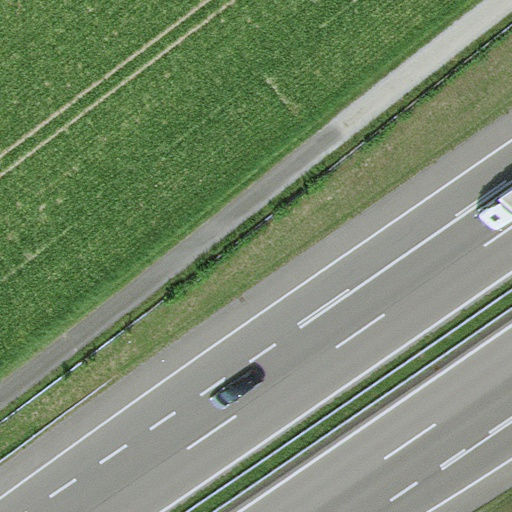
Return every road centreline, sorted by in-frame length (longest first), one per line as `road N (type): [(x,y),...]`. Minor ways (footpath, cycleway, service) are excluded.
road 1 (track): [(511,6),(0,401)]
road 2 (motorway): [(511,228),(96,511)]
road 3 (motorway): [(309,511),(511,373)]
